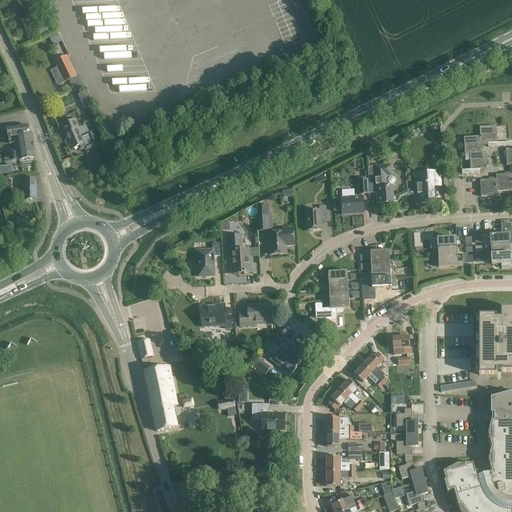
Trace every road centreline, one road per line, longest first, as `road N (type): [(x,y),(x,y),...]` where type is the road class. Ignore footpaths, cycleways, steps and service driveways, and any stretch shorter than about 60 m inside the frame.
road 1 (primary): [(178,205),(511,39)]
road 2 (residential): [(291,288),(327,246),(375,229),(511,216)]
road 3 (residential): [(445,511),(430,451),(427,295)]
road 4 (tertiary): [(174,511),(113,318)]
road 5 (residential): [(313,511),(308,403),(336,363)]
road 6 (tertiary): [(54,178),(0,37)]
road 7 (residential): [(291,288),(190,292),(172,279)]
